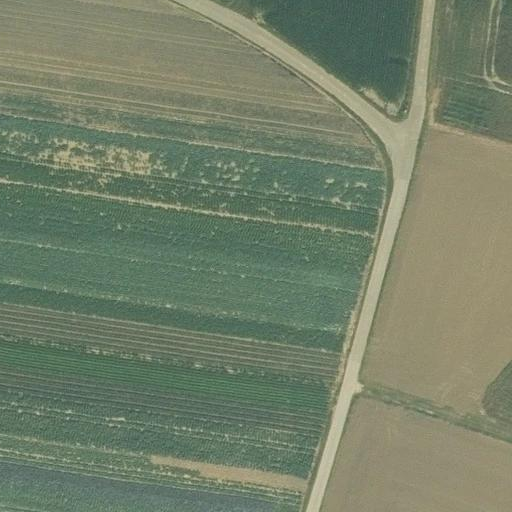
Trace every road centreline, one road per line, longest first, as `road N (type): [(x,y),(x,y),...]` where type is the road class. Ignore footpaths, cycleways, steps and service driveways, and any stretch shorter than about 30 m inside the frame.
road 1 (unclassified): [(310,511),(414,131)]
road 2 (unclassified): [(414,131),(242,23),(184,0)]
road 3 (track): [(511,444),(348,385)]
road 4 (unclassified): [(414,131),(432,0)]
